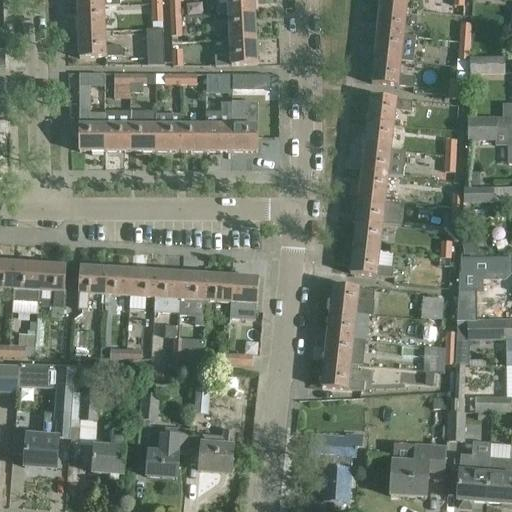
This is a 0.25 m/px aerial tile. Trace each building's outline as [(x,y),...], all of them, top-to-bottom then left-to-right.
[(76,0),(77,9),(104,8),(119,8),(119,0),(76,0)] [(227,0),(229,17),(254,16),(253,0),(227,0)] [(380,0),(379,10),(405,12),(406,0),(380,0)] [(464,0),(452,0),(452,8),(464,9),(464,0)] [(169,3),(170,21),(181,20),(180,2),(169,3)] [(162,6),(150,7),(151,24),(162,24),(162,6)] [(78,35),(105,34),(104,8),(77,9),(78,35)] [(405,12),(379,10),(377,35),(402,38),(405,12)] [(229,17),(230,42),(256,41),(254,16),(229,17)] [(182,38),(181,20),(170,21),(171,45),(187,45),(187,40),(182,38)] [(140,23),(127,23),(128,32),(140,32),(140,23)] [(459,26),(458,44),(470,45),(471,27),(459,26)] [(164,68),(163,31),(146,32),(147,68),(160,68),(164,68)] [(106,49),(105,34),(78,35),(79,60),(122,59),(122,48),(106,49)] [(415,39),(402,38),(377,35),(374,60),(400,63),(413,64),(415,39)] [(215,69),(257,67),(256,41),(230,42),(231,57),(215,58),(215,69)] [(470,45),(458,44),(457,61),(469,62),(470,45)] [(183,68),(182,52),(171,52),(172,68),(183,68)] [(400,63),(374,60),(371,86),(414,90),(415,79),(398,77),(400,63)] [(504,78),(504,60),(470,60),(469,78),(504,78)] [(104,154),(104,116),(90,116),(90,89),(90,76),(78,76),(79,89),(78,154),(104,154)] [(130,96),(130,76),(114,76),(114,102),(130,102),(130,96)] [(146,76),(130,76),(130,96),(142,96),(142,87),(146,87),(146,76)] [(164,87),(180,87),(180,77),(164,77),(164,87)] [(180,77),(180,87),(196,87),(196,77),(180,77)] [(231,77),(206,77),(206,91),(206,96),(231,96),(231,77)] [(232,77),(232,91),(244,91),(244,77),(232,77)] [(459,83),(449,82),(448,98),(458,99),(459,83)] [(367,124),(408,129),(410,113),(412,114),(413,103),(370,99),(367,124)] [(206,115),(206,128),(206,154),(231,154),(231,118),(231,105),(220,105),(220,115),(206,115)] [(247,118),(231,118),(231,154),(257,154),(257,112),(247,112),(247,118)] [(104,116),(104,154),(129,154),(130,114),(104,114),(104,116)] [(130,114),(129,154),(155,154),(155,114),(130,114)] [(155,114),(155,154),(180,154),(180,128),(180,117),(156,117),(156,114),(155,114)] [(496,120),(467,120),(467,122),(466,143),(496,143),(496,120)] [(367,124),(364,149),(404,154),(406,143),(423,145),(424,132),(408,130),(408,129),(367,124)] [(206,128),(180,128),(180,154),(206,154),(206,128)] [(444,159),(455,160),(457,143),(446,142),(444,159)] [(402,179),(404,154),(364,149),(361,175),(402,179)] [(455,160),(444,159),(443,174),(454,175),(455,160)] [(402,179),(361,175),(358,200),(385,203),(399,204),(402,179)] [(493,191),(493,190),(463,191),(463,196),(463,206),(493,205),(511,204),(511,199),(511,190),(493,191)] [(452,194),(451,210),(462,212),(463,195),(452,194)] [(355,225),(382,228),(385,203),(358,200),(355,225)] [(462,212),(451,210),(451,219),(442,218),(442,226),(440,226),(440,234),(461,235),(462,212)] [(379,253),(382,228),(355,225),(353,250),(379,253)] [(480,238),(461,240),(463,258),(483,255),(480,238)] [(445,261),(451,261),(451,245),(440,244),(440,260),(445,261)] [(378,268),(379,253),(353,250),(350,276),(393,281),(394,270),(378,268)] [(504,276),(504,259),(460,259),(460,275),(459,275),(458,294),(475,294),(475,276),(504,276)] [(0,290),(13,292),(15,266),(0,264),(0,290)] [(38,293),(40,267),(15,266),(13,292),(12,304),(38,305),(38,293)] [(54,310),(63,311),(66,269),(40,267),(38,293),(55,294),(54,310)] [(90,297),(105,298),(107,271),(80,270),(77,312),(88,313),(90,297)] [(107,271),(105,298),(130,300),(132,273),(107,271)] [(130,300),(155,301),(157,274),(132,273),(130,300)] [(154,315),(180,317),(182,276),(157,274),(155,301),(154,315)] [(205,304),(207,278),(182,276),(180,317),(180,319),(196,320),(195,328),(204,329),(205,304)] [(207,278),(205,304),(231,306),(232,279),(207,278)] [(232,279),(231,306),(248,307),(247,322),(255,323),(258,281),(232,279)] [(332,288),(329,313),(356,316),(357,302),(373,303),(374,292),(332,288)] [(443,301),(422,300),(420,321),(441,323),(443,301)] [(356,316),(329,313),(326,339),(353,342),(356,316)] [(511,322),(457,323),(456,336),(456,349),(456,353),(455,367),(457,367),(468,367),(468,368),(486,368),(486,363),(469,363),(468,344),(511,342),(511,322)] [(456,336),(445,336),(444,351),(456,353),(456,349),(456,336)] [(10,348),(9,360),(24,361),(24,360),(34,360),(35,350),(34,350),(35,338),(18,337),(17,349),(10,348)] [(324,364),(350,367),(353,342),(326,339),(324,364)] [(182,358),(182,373),(201,374),(203,350),(203,343),(178,342),(173,342),(172,358),(182,358)] [(0,359),(9,360),(10,348),(0,347),(0,359)] [(125,363),(126,352),(110,351),(109,362),(125,363)] [(443,367),(455,367),(456,353),(444,351),(443,367)] [(142,353),(126,352),(125,363),(141,364),(142,353)] [(211,365),(228,366),(228,355),(212,354),(211,365)] [(228,355),(228,366),(251,368),(252,357),(228,355)] [(172,373),(182,373),(182,358),(172,358),(172,373)] [(350,367),(324,364),(321,390),(363,394),(365,384),(349,382),(350,367)] [(19,368),(1,367),(0,384),(0,393),(17,394),(19,368)] [(450,415),(463,416),(464,402),(463,402),(464,369),(455,369),(454,402),(450,402),(450,415)] [(13,456),(25,457),(24,470),(56,472),(58,440),(70,441),(73,396),(75,373),(58,371),(55,418),(44,417),(42,439),(14,437),(13,456)] [(155,374),(155,384),(170,384),(170,374),(155,374)] [(210,391),(197,390),(194,416),(209,417),(210,391)] [(99,394),(81,393),(81,397),(79,424),(82,424),(97,425),(99,394)] [(70,442),(70,445),(80,446),(82,424),(79,424),(81,397),(73,396),(70,441),(70,442)] [(159,398),(144,397),(141,422),(157,424),(159,398)] [(511,400),(474,399),(474,405),(468,405),(468,414),(474,414),(510,414),(511,400)] [(448,401),(433,401),(432,412),(448,413),(448,401)] [(450,415),(448,415),(447,444),(464,445),(465,416),(463,416),(450,415)] [(93,455),(92,475),(122,477),(124,457),(124,450),(123,450),(124,434),(112,433),(111,450),(94,449),(93,455)] [(178,433),(177,440),(149,437),(148,453),(148,459),(146,479),(176,481),(178,462),(178,457),(188,458),(189,439),(190,434),(178,433)] [(234,434),(223,433),(223,439),(202,438),(199,474),(231,476),(233,450),(232,450),(234,434)] [(363,438),(346,437),(346,440),(310,438),(308,460),(321,461),(320,470),(319,470),(318,487),(323,488),(322,504),(348,506),(351,463),(356,463),(357,448),(362,449),(363,438)] [(474,444),(474,458),(509,460),(510,446),(474,444)] [(391,479),(390,499),(426,501),(427,481),(444,482),(445,462),(446,449),(415,447),(393,446),(392,466),(391,479)] [(486,505),(486,504),(490,460),(463,458),(461,472),(459,472),(457,503),(486,505)] [(511,461),(490,460),(486,504),(486,505),(511,507),(511,461)]
